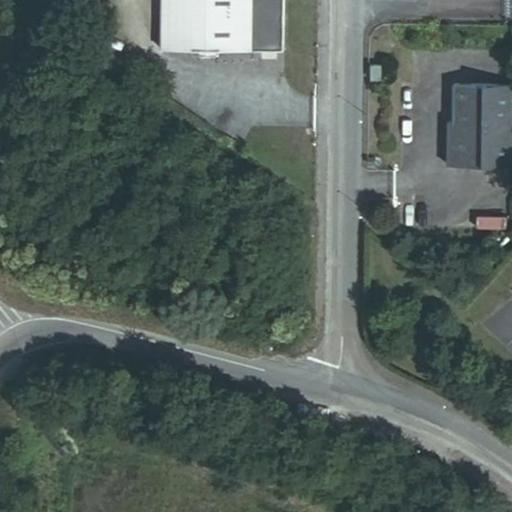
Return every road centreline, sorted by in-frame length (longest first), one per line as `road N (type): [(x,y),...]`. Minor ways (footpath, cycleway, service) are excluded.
road 1 (unclassified): [(341,401),(346,0)]
road 2 (trunk): [(0,352),(63,333),(148,347),(341,401)]
road 3 (unclassified): [(511,482),(454,438),(341,401)]
